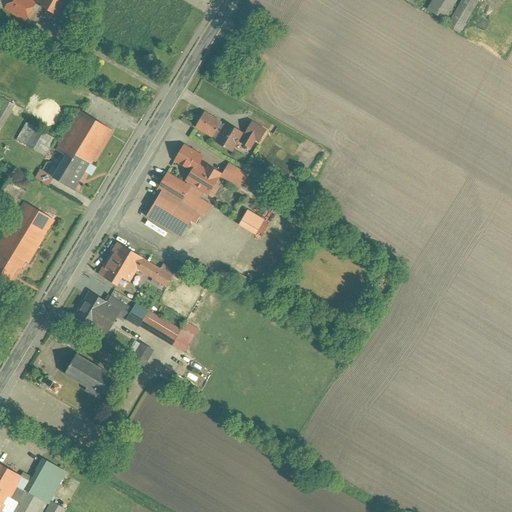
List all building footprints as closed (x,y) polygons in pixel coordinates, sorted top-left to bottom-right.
[(25,20),(35,4),(32,2),(32,1),(30,0),(11,0),(6,9),(25,20)] [(35,4),(66,22),(79,0),(32,0),(32,1),(32,2),(35,4)] [(433,0),(427,10),(444,21),(456,0),(433,0)] [(479,0),(462,0),(447,26),(459,33),(479,0)] [(1,97),(0,99),(0,132),(16,105),(1,97)] [(70,151),(91,165),(112,131),(80,111),(55,150),(67,157),(70,151)] [(205,112),(195,128),(212,138),(213,137),(218,140),(226,127),(221,123),(222,122),(205,112)] [(17,139),(45,157),(55,140),(27,122),(17,139)] [(266,131),(253,122),(242,139),(252,145),(256,140),(260,142),(266,131)] [(227,125),(226,127),(218,140),(217,141),(231,150),(241,134),(227,125)] [(174,161),(193,172),(197,165),(203,156),(184,145),(174,161)] [(59,170),(54,177),(75,191),(91,165),(70,151),(67,157),(59,170)] [(229,164),(222,176),(241,188),(248,176),(229,164)] [(188,181),(205,192),(213,196),(218,187),(214,184),(220,174),(208,167),(206,171),(197,165),(193,172),(187,181),(188,181)] [(54,177),(59,170),(53,166),(46,176),(52,180),(54,177)] [(49,186),(52,180),(46,176),(40,172),(37,178),(49,186)] [(161,193),(146,216),(181,238),(192,220),(197,212),(201,215),(205,217),(212,206),(200,199),(205,192),(188,181),(186,185),(168,173),(157,191),(161,193)] [(30,264),(56,220),(24,202),(0,242),(0,256),(19,268),(22,269),(26,262),(30,264)] [(265,221),(248,210),(239,224),(256,235),(258,233),(264,222),(265,221)] [(201,215),(197,212),(192,220),(196,222),(201,215)] [(269,225),(264,222),(258,233),(262,235),(269,225)] [(161,269),(118,243),(98,275),(115,286),(121,276),(130,282),(137,270),(166,288),(175,272),(164,265),(161,269)] [(0,280),(9,286),(19,268),(0,256),(0,280)] [(232,269),(230,274),(252,286),(254,281),(232,269)] [(107,302),(91,293),(76,318),(106,336),(118,316),(126,321),(133,309),(111,296),(107,302)] [(133,309),(126,321),(139,328),(140,326),(150,311),(137,303),(133,309)] [(182,330),(150,311),(140,326),(185,353),(194,337),(182,330)] [(182,330),(194,337),(196,335),(183,328),(182,330)] [(129,349),(126,355),(145,367),(153,352),(142,346),(137,354),(129,349)] [(107,372),(76,354),(73,360),(67,357),(62,364),(68,368),(64,374),(85,387),(83,390),(103,402),(106,396),(104,395),(113,380),(105,375),(107,372)] [(60,387),(54,383),(50,389),(56,393),(60,387)] [(0,503),(3,505),(8,497),(18,503),(13,511),(41,511),(47,503),(50,504),(45,511),(64,511),(66,510),(52,502),(55,497),(51,495),(65,471),(43,458),(35,471),(37,472),(33,478),(23,472),(21,476),(0,463),(0,503)] [(13,511),(18,503),(8,497),(3,505),(0,510),(3,511),(13,511)]
